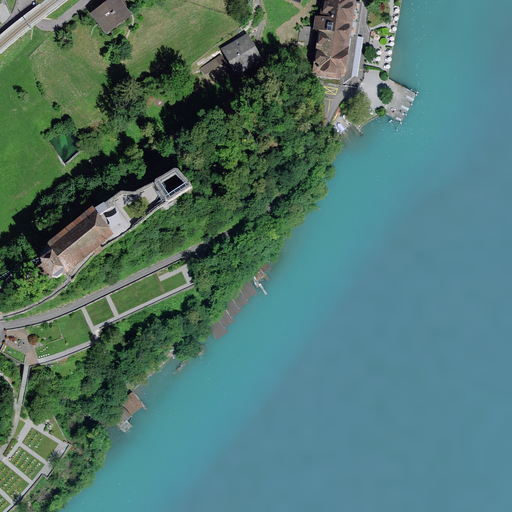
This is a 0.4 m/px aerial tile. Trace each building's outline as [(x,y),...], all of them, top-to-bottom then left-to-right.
[(317,19),(315,31),(310,30),(308,45),(306,57),(308,59),(316,65),(314,77),(317,79),(326,81),(326,83),(340,86),(342,75),(347,76),(351,73),(357,36),(355,36),(357,25),(358,25),(361,4),(330,0),(324,0),(321,20),(317,19)] [(125,15),(115,1),(97,15),(107,29),(125,15)] [(302,26),(300,28),(298,44),(308,45),(310,30),(310,27),(302,26)] [(230,64),(232,63),(238,73),(256,63),(244,40),(223,52),(230,64)] [(220,57),(201,69),(204,74),(223,62),(220,57)] [(357,127),(363,122),(355,113),(350,117),(357,127)] [(52,242),(40,256),(40,261),(44,267),(52,277),(57,278),(79,262),(94,248),(111,233),(93,211),(81,218),(63,232),(52,242)] [(263,272),(268,268),(262,260),(258,255),(253,260),(256,263),(263,272)] [(259,279),(265,275),(263,272),(256,263),(250,268),(255,275),(259,279)] [(246,299),(255,293),(247,280),(237,286),(239,289),(246,299)] [(238,308),(247,302),(246,299),(239,289),(229,295),(231,298),(238,308)] [(230,317),(240,311),(238,308),(231,298),(221,304),(224,308),(230,317)] [(223,327),(233,321),(230,317),(224,308),(214,314),(218,319),(223,327)] [(216,338),(226,332),(223,327),(218,319),(208,325),(216,338)] [(127,398),(136,410),(141,406),(132,394),(127,398)] [(122,402),(131,414),(136,410),(127,398),(122,402)] [(115,411),(124,421),(130,415),(120,405),(115,411)]
